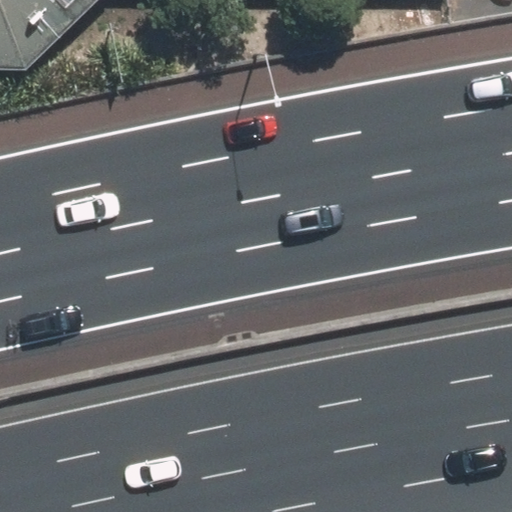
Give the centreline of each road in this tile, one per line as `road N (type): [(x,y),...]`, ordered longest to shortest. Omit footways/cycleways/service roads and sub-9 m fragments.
road 1 (motorway): [(511,371),(0,478)]
road 2 (motorway): [(0,301),(234,249),(511,201)]
